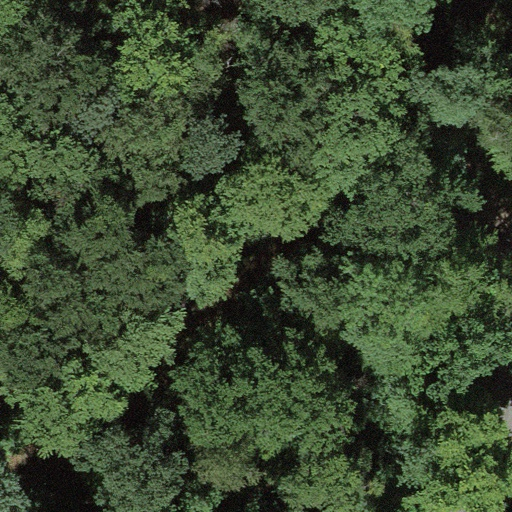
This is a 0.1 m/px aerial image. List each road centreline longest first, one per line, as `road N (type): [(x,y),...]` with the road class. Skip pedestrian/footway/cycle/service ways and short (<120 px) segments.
road 1 (track): [(511,283),(492,254),(421,230),(358,227),(277,251),(0,506)]
road 2 (track): [(445,511),(483,437),(511,345)]
